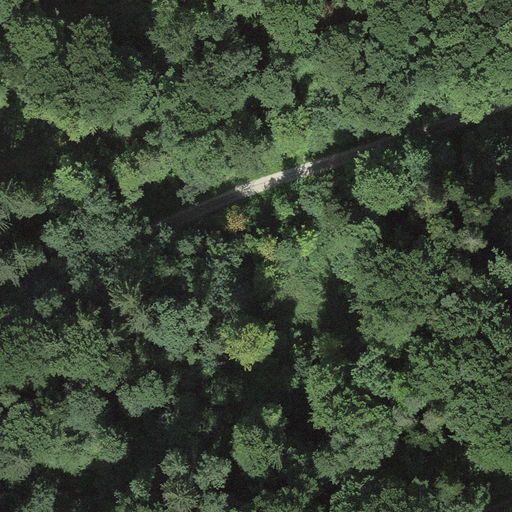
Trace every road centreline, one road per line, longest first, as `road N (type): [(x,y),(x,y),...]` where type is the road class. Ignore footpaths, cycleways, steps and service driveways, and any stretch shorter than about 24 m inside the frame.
road 1 (track): [(0,289),(239,186),(511,102)]
road 2 (track): [(0,170),(218,53),(426,0)]
